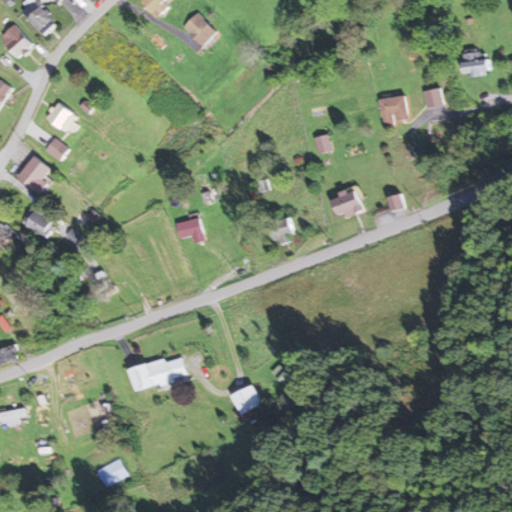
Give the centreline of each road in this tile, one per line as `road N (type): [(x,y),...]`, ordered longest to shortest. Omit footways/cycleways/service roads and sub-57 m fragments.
road 1 (residential): [(0,373),(511,174)]
road 2 (residential): [(0,161),(52,57),(110,0)]
